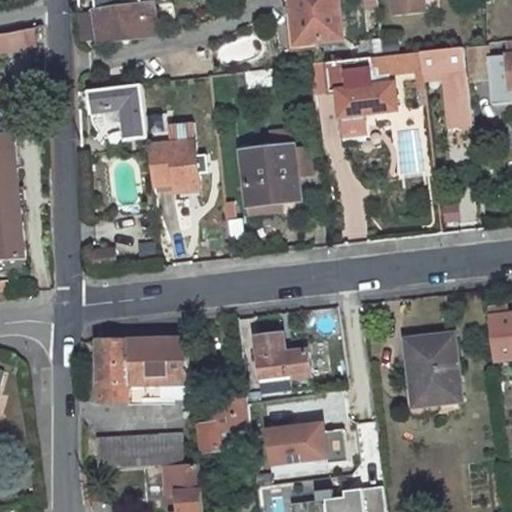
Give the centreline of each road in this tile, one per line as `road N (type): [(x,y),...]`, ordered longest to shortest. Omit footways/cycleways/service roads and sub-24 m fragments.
road 1 (residential): [(61,314),(511,262)]
road 2 (residential): [(63,9),(61,314)]
road 3 (residential): [(69,511),(60,444),(61,314)]
